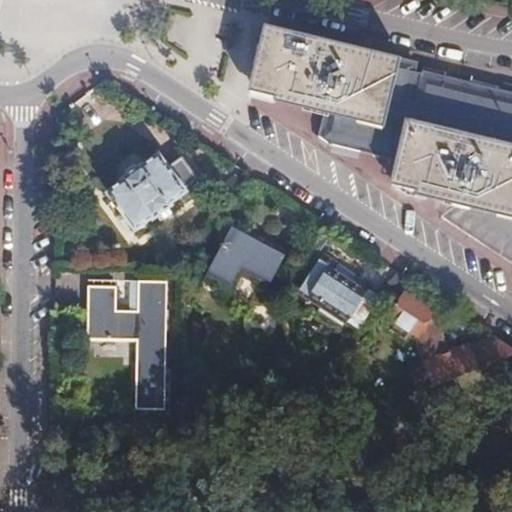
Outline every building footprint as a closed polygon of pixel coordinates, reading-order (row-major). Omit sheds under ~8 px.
[(274,101),(321,112),(384,127),(400,59),(267,26),(251,90),(275,95),(274,101)] [(414,63),(400,59),(384,127),(321,112),(316,136),(327,143),(405,161),(414,124),(511,146),(511,93),(485,86),(435,75),(412,69),(414,63)] [(511,225),(511,146),(414,124),(405,161),(398,190),(422,196),(423,203),(451,210),(511,225)] [(183,190),(196,180),(178,158),(166,166),(156,155),(141,167),(138,164),(118,179),(120,182),(104,194),(133,233),(148,221),(151,223),(172,207),(170,204),(185,193),(183,190)] [(268,285),(286,252),(231,223),(203,276),(227,288),(238,269),(268,285)] [(297,291),(347,322),(365,296),(349,286),(356,276),(321,255),(297,291)] [(161,408),(165,282),(138,281),(137,310),(118,310),(118,285),(87,285),(84,339),(133,340),(131,408),(161,408)] [(347,322),(355,328),(381,299),(368,290),(365,296),(347,322)] [(511,350),(511,347),(495,337),(453,351),(451,346),(444,347),(417,307),(392,290),(377,313),(381,315),(373,328),(394,341),(401,329),(421,360),(430,385),(436,383),(457,375),(493,359),(511,350)]
